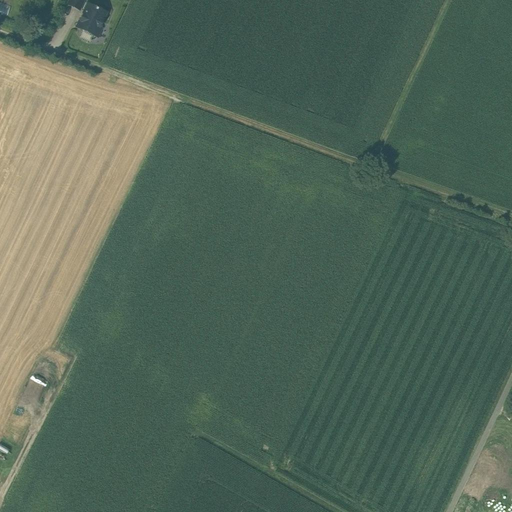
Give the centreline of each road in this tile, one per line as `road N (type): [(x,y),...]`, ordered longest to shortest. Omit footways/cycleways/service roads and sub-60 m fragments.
road 1 (track): [(332,511),(64,358),(0,495)]
road 2 (track): [(368,166),(0,32)]
road 3 (track): [(447,0),(368,166),(511,217)]
road 4 (unclassified): [(448,511),(511,376)]
